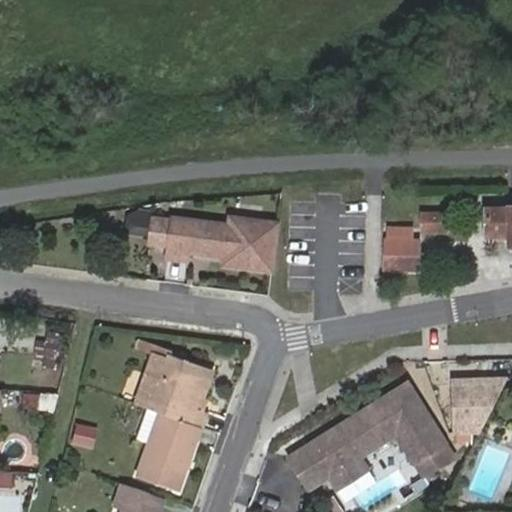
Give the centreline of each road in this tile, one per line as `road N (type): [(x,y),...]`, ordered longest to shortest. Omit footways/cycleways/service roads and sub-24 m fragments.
road 1 (residential): [(273,339),(257,318),(0,285)]
road 2 (residential): [(273,339),(511,297)]
road 3 (residential): [(214,511),(273,339)]
